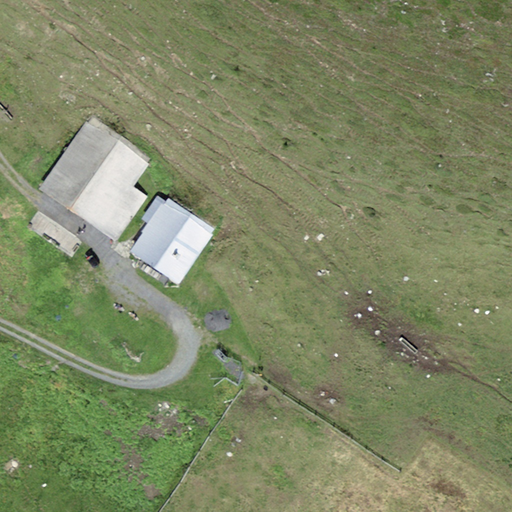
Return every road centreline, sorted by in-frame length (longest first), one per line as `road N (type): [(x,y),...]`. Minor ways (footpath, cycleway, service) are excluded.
road 1 (track): [(198,339),(31,193),(0,156)]
road 2 (track): [(0,324),(109,376),(166,381),(198,339)]
